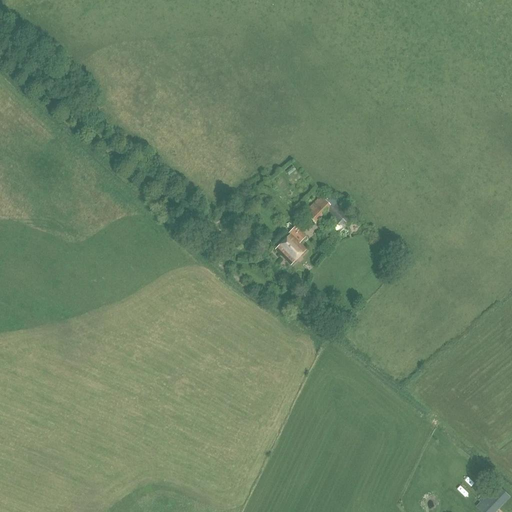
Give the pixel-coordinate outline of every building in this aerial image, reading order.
[(321,196),(304,212),(316,224),(328,212),(339,223),(350,213),(332,194),(325,201),(321,196)] [(290,265),(306,250),(300,243),(306,237),(295,226),(289,233),(290,234),(275,249),(290,265)] [(291,296),(301,289),(298,284),(288,292),(291,296)] [(344,318),(351,311),(345,305),(338,313),(344,318)] [(328,316),(332,320),(338,314),(333,310),(328,316)] [(481,503),(490,511),(495,511),(501,506),(487,492),(479,501),(481,503)]
